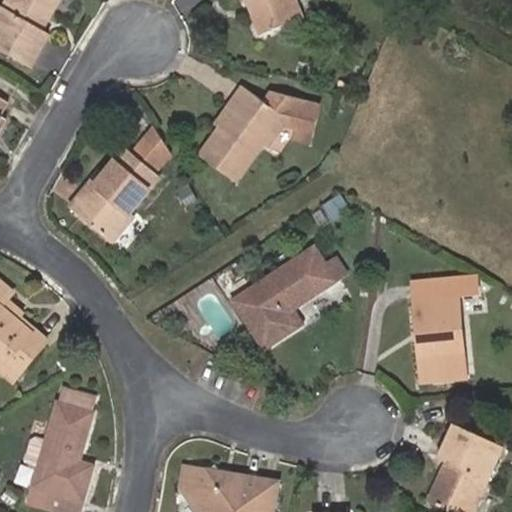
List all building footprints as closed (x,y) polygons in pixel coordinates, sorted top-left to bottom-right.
[(43,29),(59,0),(9,0),(0,17),(0,48),(33,67),(51,34),(43,29)] [(248,0),(262,33),(304,16),(297,0),(248,0)] [(270,146),(290,119),(300,126),(314,130),(321,105),(282,95),(278,100),(271,95),(266,101),(245,86),(232,104),(236,107),(223,125),(203,153),(239,179),(265,143),(270,146)] [(0,129),(6,119),(1,116),(9,103),(0,97),(0,129)] [(223,125),(236,107),(232,104),(219,123),(223,125)] [(130,214),(162,176),(157,172),(173,152),(157,126),(135,154),(128,148),(107,175),(92,193),(87,189),(72,206),(115,242),(134,218),(130,214)] [(311,141),(314,130),(300,126),(297,138),(311,141)] [(92,193),(107,175),(101,171),(87,189),(92,193)] [(287,314),(294,309),(338,281),(317,250),(238,300),(268,346),(296,329),(287,314)] [(3,304),(7,299),(14,291),(0,279),(0,363),(17,378),(48,340),(20,317),(3,304)] [(428,328),(431,353),(463,350),(459,294),(478,292),(477,281),(416,285),(421,329),(428,328)] [(24,313),(7,299),(3,304),(20,317),(24,313)] [(304,324),(294,309),(287,314),(296,329),(304,324)] [(423,354),(431,353),(428,328),(421,329),(423,354)] [(431,353),(423,354),(425,381),(466,378),(463,350),(431,353)] [(63,511),(80,511),(94,466),(81,462),(96,413),(93,413),(97,398),(67,389),(62,403),(60,403),(48,442),(36,439),(29,464),(41,467),(35,488),(50,492),(45,507),(63,511)] [(454,511),(476,511),(505,447),(456,425),(441,458),(449,462),(431,501),(454,511)] [(257,511),(262,480),(209,471),(188,468),(185,488),(200,511),(257,511)] [(273,511),(278,483),(262,480),(257,511),(273,511)] [(45,507),(50,492),(35,488),(31,502),(45,507)]
